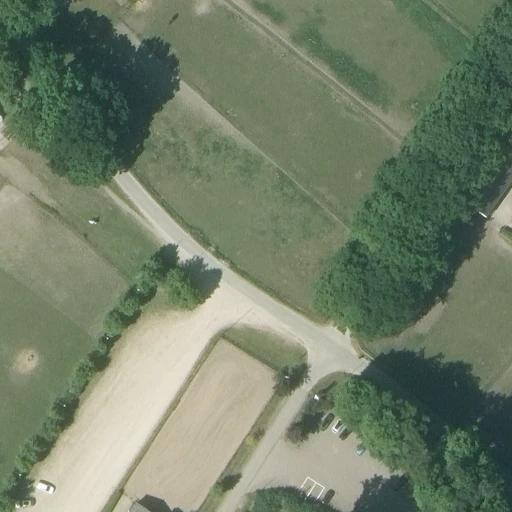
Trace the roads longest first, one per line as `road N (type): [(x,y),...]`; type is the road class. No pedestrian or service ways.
road 1 (unclassified): [(330,345),(232,285),(180,242),(108,160),(0,5)]
road 2 (unknown): [(0,39),(54,135),(131,223),(224,296)]
road 3 (unclassified): [(511,486),(330,345)]
road 4 (residential): [(222,511),(330,345)]
